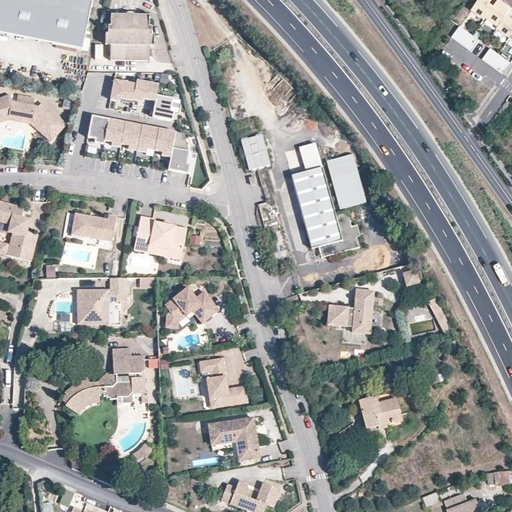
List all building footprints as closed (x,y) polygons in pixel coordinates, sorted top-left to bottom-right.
[(0,0),(0,33),(82,50),(92,0),(0,0)] [(492,0),(480,0),(472,11),(485,20),(486,18),(495,7),(490,3),(492,0)] [(507,16),(510,12),(505,9),(508,5),(500,0),(499,0),(495,7),(486,18),(499,27),(507,16)] [(125,16),(111,16),(111,26),(109,26),(108,34),(106,34),(106,45),(111,45),(111,61),(149,61),(149,45),(154,45),(154,34),(152,34),(152,26),(150,26),(150,16),(138,16),(125,16)] [(510,38),(511,35),(511,19),(507,16),(499,27),(498,29),(510,38)] [(459,43),(467,32),(460,27),(452,38),(459,43)] [(466,48),(474,36),(473,36),(467,32),(459,43),(466,48)] [(472,52),(480,41),(474,36),(466,48),(472,52)] [(490,65),(498,54),(491,49),(483,60),(490,65)] [(504,59),(498,54),(490,65),(496,70),(504,59)] [(503,75),(511,63),(504,59),(496,70),(503,75)] [(136,84),(114,80),(111,97),(121,99),(133,101),(133,100),(133,97),(136,84)] [(136,84),(133,97),(143,99),(155,101),(156,95),(159,85),(137,80),(136,84)] [(50,128),(57,135),(67,125),(44,104),(41,107),(36,106),(38,98),(21,94),(19,103),(14,102),(12,95),(0,98),(0,110),(0,111),(2,119),(10,116),(34,121),(46,132),(50,128)] [(155,101),(152,118),(169,121),(171,111),(173,99),(156,95),(155,101)] [(10,116),(11,120),(32,125),(34,121),(10,116)] [(92,116),(88,138),(95,139),(104,141),(108,119),(92,116)] [(125,122),(108,119),(104,141),(112,143),(121,144),(125,122)] [(34,121),(32,125),(43,135),(46,132),(34,121)] [(142,126),(125,122),(121,144),(129,146),(138,148),(142,126)] [(158,129),(142,126),(138,148),(147,149),(154,151),(158,129)] [(50,128),(43,135),(51,142),(57,135),(50,128)] [(175,132),(158,129),(154,151),(162,152),(171,154),(172,149),(175,132)] [(264,133),(242,139),(250,169),(271,163),(264,133)] [(335,216),(315,144),(300,147),(307,171),(291,176),(312,249),(318,247),(321,257),(358,247),(356,237),(352,226),(351,226),(347,213),(335,216)] [(189,152),(172,149),(171,154),(170,158),(168,170),(184,174),(186,165),(189,152)] [(353,154),(326,161),(340,209),(366,202),(353,154)] [(21,205),(0,200),(0,219),(11,222),(9,230),(14,231),(11,243),(0,240),(0,251),(32,259),(39,232),(27,230),(30,218),(22,216),(19,215),(21,205)] [(88,216),(75,214),(73,231),(83,233),(83,237),(91,238),(113,242),(117,217),(108,215),(108,220),(93,217),(93,220),(90,219),(88,216)] [(188,229),(155,223),(156,220),(141,217),(136,243),(171,250),(170,255),(182,257),(188,229)] [(201,236),(192,236),(191,244),(201,245),(201,236)] [(280,237),(269,241),(276,264),(288,261),(280,237)] [(171,250),(136,243),(135,250),(135,251),(182,260),(182,257),(170,255),(171,250)] [(57,266),(47,266),(47,279),(57,279),(57,266)] [(415,270),(402,274),(406,287),(419,283),(415,270)] [(127,278),(121,278),(110,278),(110,290),(105,290),(105,294),(99,294),(99,290),(84,290),(85,311),(77,311),(77,325),(109,325),(109,302),(127,302),(127,278)] [(187,317),(193,312),(201,305),(211,317),(219,311),(204,292),(196,298),(188,288),(165,306),(170,313),(167,315),(165,328),(178,330),(179,323),(187,317)] [(356,291),(355,300),(372,301),(373,292),(356,291)] [(454,336),(435,299),(427,303),(446,339),(454,336)] [(372,301),(355,300),(354,309),(329,307),(327,325),(346,327),(347,320),(353,320),(352,328),(352,333),(369,335),(372,301)] [(211,317),(201,305),(193,312),(195,315),(203,324),(211,317)] [(193,312),(187,317),(189,320),(195,315),(193,312)] [(113,357),(131,357),(130,349),(112,349),(113,357)] [(131,374),(135,374),(141,374),(145,370),(144,356),(131,357),(131,374)] [(113,357),(114,375),(131,374),(131,357),(113,357)] [(226,377),(223,359),(200,362),(201,373),(213,371),(214,379),(207,380),(210,400),(219,398),(220,407),(248,403),(246,387),(235,388),(228,390),(227,384),(223,384),(222,378),(226,377)] [(461,369),(454,372),(458,380),(464,377),(461,369)] [(135,378),(135,374),(131,374),(114,375),(109,375),(106,373),(98,382),(89,382),(89,380),(86,380),(84,381),(81,381),(78,382),(75,384),(71,386),(68,389),(64,393),(65,394),(61,400),(67,404),(65,406),(78,414),(81,412),(82,411),(84,408),(87,407),(91,405),(95,404),(99,403),(99,396),(104,396),(103,397),(107,397),(107,398),(110,398),(110,399),(117,399),(117,397),(121,397),(122,403),(132,402),(132,393),(138,393),(141,393),(142,403),(148,402),(147,393),(145,393),(145,378),(135,378)] [(437,375),(422,379),(424,387),(440,383),(437,375)] [(386,428),(386,425),(385,425),(384,420),(400,416),(396,398),(378,403),(376,396),(358,401),(359,402),(351,403),(354,414),(361,412),(366,433),(386,428)] [(220,407),(219,398),(210,400),(212,409),(220,407)] [(402,421),(400,416),(384,420),(385,425),(386,425),(402,421)] [(253,418),(209,426),(212,445),(237,441),(238,451),(258,448),(253,418)] [(352,423),(339,433),(345,441),(358,432),(352,423)] [(144,444),(132,454),(133,457),(133,459),(132,460),(131,461),(132,464),(137,461),(140,460),(143,456),(145,458),(149,454),(152,450),(144,444)] [(258,448),(238,451),(240,461),(260,458),(258,448)] [(508,468),(494,471),(496,483),(510,480),(508,468)] [(238,488),(229,484),(223,500),(231,504),(250,511),(265,511),(268,506),(275,509),(282,491),(265,484),(258,501),(249,498),(247,502),(244,500),(245,496),(250,485),(241,481),(238,488)] [(427,506),(441,503),(439,493),(424,496),(427,506)] [(482,511),(477,498),(468,501),(465,493),(445,501),(448,511),(482,511)]
